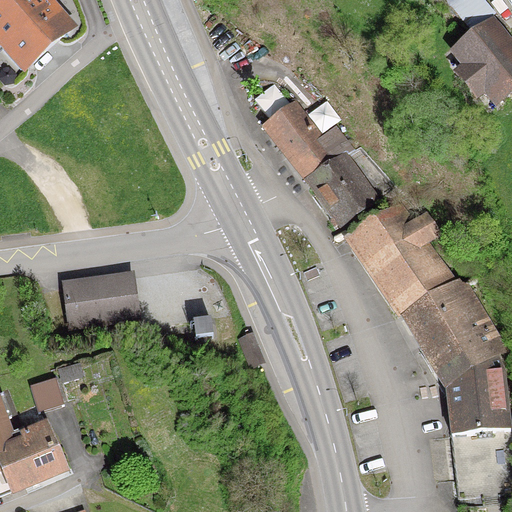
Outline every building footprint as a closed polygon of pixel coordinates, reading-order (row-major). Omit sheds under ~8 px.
[(0,0),(0,44),(25,72),(78,24),(56,0),(0,0)] [(486,0),(446,0),(471,30),(495,14),(497,12),(486,0)] [(495,108),(511,95),(511,34),(495,14),(471,30),(449,50),(459,63),(452,69),(479,102),(486,97),(495,108)] [(323,136),(297,100),(263,126),(308,186),(340,229),(393,190),(362,147),(356,151),(337,125),(323,136)] [(464,283),(460,279),(457,278),(430,242),(442,235),(428,212),(407,224),(394,205),(344,238),(399,318),(402,317),(445,389),(446,388),(452,435),(459,497),(511,493),(511,425),(505,368),(502,355),(508,352),(467,283),(464,283)] [(141,321),(135,270),(61,280),(67,330),(141,321)] [(249,369),(266,363),(254,332),(237,339),(249,369)] [(65,405),(56,378),(30,386),(38,413),(65,405)] [(0,392),(0,496),(11,492),(0,466),(0,453),(4,452),(6,441),(13,438),(11,433),(14,431),(0,392)] [(11,433),(13,438),(6,441),(4,452),(0,453),(0,466),(11,492),(12,495),(70,470),(48,419),(25,428),(24,427),(14,431),(11,433)]
